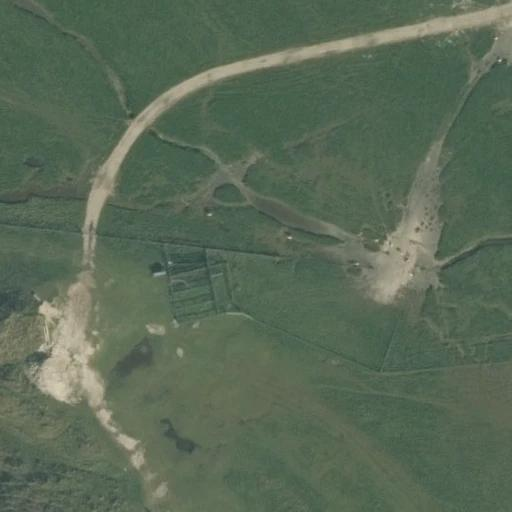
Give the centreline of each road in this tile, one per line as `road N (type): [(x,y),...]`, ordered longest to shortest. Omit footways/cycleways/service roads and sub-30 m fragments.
road 1 (track): [(511,15),(327,45),(194,78),(126,137),(95,184),(87,217),(86,270),(117,330),(158,357),(303,420),(394,511)]
road 2 (track): [(174,511),(178,494),(94,419),(102,302)]
road 3 (track): [(327,45),(194,0)]
